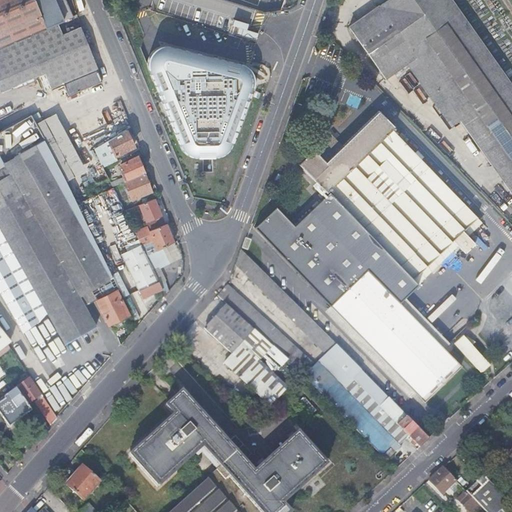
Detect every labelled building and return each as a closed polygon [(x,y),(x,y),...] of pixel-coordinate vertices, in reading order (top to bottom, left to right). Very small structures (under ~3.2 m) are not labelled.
[(0,0),(0,57),(59,32),(55,24),(72,17),(65,0),(0,0)] [(511,84),(452,0),(387,0),(349,27),(385,79),(407,63),(430,96),(438,90),(511,195),(511,84)] [(220,13),(216,27),(227,30),(231,17),(220,13)] [(59,32),(0,57),(0,92),(45,74),(52,91),(64,86),(68,95),(101,80),(97,70),(99,69),(79,28),(60,36),(59,32)] [(144,43),(139,54),(184,158),(203,161),(224,157),(252,90),(252,71),(243,58),(155,36),(144,43)] [(465,231),(479,217),(393,129),(396,126),(380,110),(343,145),(338,140),(331,133),(299,163),(327,193),(329,191),(331,193),(297,226),(278,207),(256,229),(315,290),(335,310),(416,393),(424,402),(462,365),(445,348),(450,343),(445,337),(440,343),(400,302),(405,296),(432,270),(429,266),(454,241),(455,241),(466,253),(477,243),(469,236),(465,231)] [(34,145),(21,120),(1,132),(15,156),(34,145)] [(126,130),(108,141),(115,156),(120,153),(126,150),(134,146),(126,130)] [(94,149),(101,165),(102,165),(103,167),(113,162),(122,157),(120,153),(115,156),(108,141),(94,149)] [(15,256),(50,317),(64,343),(96,326),(84,306),(79,297),(110,280),(79,226),(34,145),(15,156),(3,163),(5,166),(0,169),(0,220),(19,254),(15,256)] [(118,166),(124,181),(144,173),(139,162),(138,158),(118,166)] [(103,167),(108,178),(119,174),(113,162),(103,167)] [(144,173),(124,181),(132,199),(151,191),(147,181),(144,173)] [(160,211),(154,198),(148,201),(138,205),(147,226),(149,231),(165,224),(160,211)] [(125,214),(128,218),(137,214),(134,207),(124,211),(125,214)] [(479,217),(465,231),(469,236),(484,222),(479,217)] [(0,248),(3,255),(5,258),(41,322),(50,317),(15,256),(19,254),(0,220),(0,248)] [(164,247),(173,243),(169,233),(165,224),(149,231),(147,226),(134,232),(146,256),(148,255),(160,249),(164,247)] [(245,237),(242,247),(247,249),(251,239),(245,237)] [(454,241),(429,266),(432,270),(458,245),(454,241)] [(164,247),(148,255),(154,267),(170,259),(164,247)] [(325,354),(336,344),(285,294),(241,249),(235,264),(325,354)] [(5,258),(0,261),(0,289),(24,332),(40,322),(41,322),(5,258)] [(84,306),(96,301),(115,292),(110,280),(79,297),(84,306)] [(143,299),(163,289),(159,281),(139,291),(143,299)] [(314,365),(227,284),(218,296),(221,298),(227,304),(255,330),(304,375),(314,365)] [(115,292),(96,301),(108,325),(128,315),(117,291),(115,292)] [(405,296),(400,302),(440,343),(445,337),(405,296)] [(234,352),(255,330),(227,304),(216,316),(205,329),(231,353),(232,354),(234,352)] [(416,393),(335,310),(330,316),(410,398),(416,393)] [(0,349),(10,342),(0,329),(0,349)] [(281,396),(304,375),(255,330),(234,352),(281,396)] [(490,365),(464,334),(455,342),(480,373),(490,365)] [(387,460),(408,441),(406,437),(400,432),(396,428),(398,426),(395,424),(405,415),(336,344),(325,354),(314,365),(304,375),(387,460)] [(271,405),(281,396),(234,352),(232,354),(224,362),(271,405)] [(224,362),(232,354),(231,353),(224,362)] [(29,379),(16,388),(20,395),(21,394),(28,404),(36,398),(40,395),(29,379)] [(0,415),(8,426),(31,410),(20,395),(16,388),(4,396),(4,400),(0,402),(0,415)] [(128,454),(157,487),(202,447),(219,466),(206,478),(207,478),(237,511),(289,511),(290,511),(282,503),(326,464),(297,431),(253,470),(223,435),(182,390),(165,406),(173,415),(128,454)] [(51,423),(57,417),(43,397),(38,400),(36,401),(44,413),(51,423)] [(419,447),(428,438),(405,415),(395,424),(398,426),(396,428),(400,432),(406,437),(408,441),(410,438),(414,442),(419,447)] [(74,475),(66,484),(82,499),(99,481),(82,466),(74,475)] [(455,481),(442,467),(428,480),(435,487),(441,494),(455,481)] [(511,511),(511,507),(482,475),(465,491),(466,492),(480,508),(484,511),(511,511)] [(237,511),(207,478),(169,511),(237,511)] [(475,511),(480,508),(466,492),(463,495),(465,497),(461,501),(471,511),(475,511)] [(79,511),(96,511),(89,503),(79,511)]
